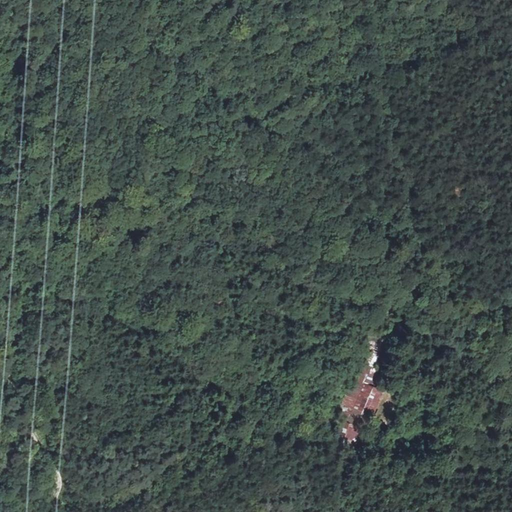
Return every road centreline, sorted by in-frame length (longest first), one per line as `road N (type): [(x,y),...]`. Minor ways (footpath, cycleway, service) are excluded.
road 1 (track): [(0,237),(49,0)]
road 2 (track): [(48,511),(62,472),(34,430),(0,333)]
